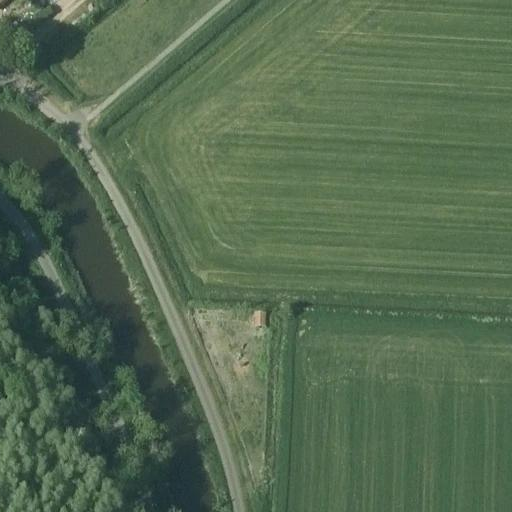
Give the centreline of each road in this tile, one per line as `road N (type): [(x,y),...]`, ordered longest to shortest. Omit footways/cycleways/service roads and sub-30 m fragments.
road 1 (unclassified): [(237,511),(209,408),(116,199),(70,133),(0,76)]
road 2 (unclassified): [(150,511),(36,244),(0,201)]
